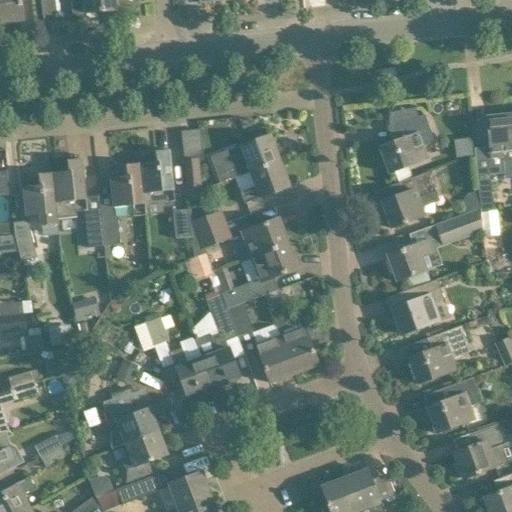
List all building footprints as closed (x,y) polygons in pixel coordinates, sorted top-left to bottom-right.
[(32,0),(0,0),(0,22),(23,20),(21,3),(33,1),(32,0)] [(55,0),(41,0),(43,17),(57,15),(55,0)] [(117,0),(70,0),(73,15),(96,13),(108,11),(119,10),(117,0)] [(108,11),(96,13),(97,19),(109,18),(108,11)] [(434,141),(431,134),(424,115),(395,126),(400,140),(380,148),(389,174),(409,167),(427,160),(421,145),(434,141)] [(511,160),(511,115),(487,118),(493,175),(505,174),(503,161),(511,160)] [(225,129),(233,133),(240,127),(236,119),(227,120),(225,129)] [(197,128),(181,132),(186,154),(202,151),(197,128)] [(221,183),(250,173),(280,162),(270,136),(211,157),(221,183)] [(156,163),(141,165),(145,205),(175,202),(171,171),(169,151),(155,152),(156,163)] [(69,172),(53,174),(58,219),(76,218),(75,213),(87,211),(82,160),(68,161),(69,172)] [(184,161),(186,181),(188,196),(201,191),(200,180),(198,160),(184,161)] [(280,162),(250,173),(255,187),(240,193),(244,204),(260,199),(289,188),(280,162)] [(145,205),(141,165),(126,166),(127,177),(111,178),(112,198),(114,208),(133,206),(134,217),(146,216),(145,205)] [(0,172),(0,197),(11,196),(8,172),(0,172)] [(428,173),(416,177),(398,184),(402,195),(381,203),(391,229),(424,217),(417,198),(435,192),(428,173)] [(58,225),(58,219),(53,174),(39,175),(40,186),(23,188),(26,218),(40,216),(41,227),(58,225)] [(481,209),(464,215),(436,226),(441,239),(463,231),(465,238),(483,232),(481,213),(494,212),(490,175),(477,176),(479,191),(481,209)] [(462,203),(464,215),(481,209),(479,191),(467,194),(462,203)] [(176,239),(192,238),(192,237),(190,223),(189,210),(173,212),(176,239)] [(219,212),(190,223),(192,237),(224,225),(219,212)] [(117,218),(101,219),(104,247),(120,245),(117,218)] [(104,247),(101,219),(85,221),(88,249),(104,247)] [(242,233),(251,258),(289,244),(279,219),(242,233)] [(22,262),(37,258),(28,221),(14,223),(15,235),(22,262)] [(14,223),(0,224),(0,236),(15,235),(14,223)] [(192,238),(194,258),(206,254),(205,249),(225,241),(230,239),(224,225),(192,237),(192,238)] [(499,236),(484,238),(485,250),(500,249),(499,236)] [(428,241),(405,249),(387,256),(396,282),(426,271),(421,257),(432,252),(428,241)] [(248,284),(226,292),(224,286),(227,285),(221,270),(214,272),(214,274),(220,289),(227,309),(243,303),(254,299),(265,296),(280,290),(275,278),(298,269),(297,265),(301,262),(295,247),(290,247),(289,244),(251,258),(259,280),(248,284)] [(195,281),(214,274),(214,272),(206,254),(194,258),(187,261),(195,281)] [(159,256),(151,257),(152,268),(160,268),(159,256)] [(436,279),(425,284),(406,291),(411,302),(392,309),(402,335),(439,321),(434,306),(445,302),(436,279)] [(265,296),(270,309),(282,304),(304,296),(299,283),(280,290),(265,296)] [(216,323),(231,317),(227,309),(220,289),(205,295),(207,301),(216,323)] [(23,302),(0,304),(0,316),(6,316),(24,313),(33,312),(32,301),(23,302)] [(227,309),(231,317),(238,337),(253,331),(243,303),(227,309)] [(317,371),(315,367),(318,366),(300,315),(276,325),(280,337),(294,375),(303,372),(304,375),(317,371)] [(0,333),(8,332),(6,316),(0,316),(0,333)] [(145,324),(153,346),(169,340),(160,318),(145,324)] [(91,343),(86,322),(78,324),(83,345),(91,343)] [(145,324),(134,328),(143,352),(154,348),(153,346),(145,324)] [(73,344),(71,325),(49,327),(51,346),(73,344)] [(461,327),(445,333),(426,339),(430,351),(409,358),(418,385),(437,378),(456,371),(452,360),(463,356),(458,342),(465,339),(461,327)] [(217,352),(202,357),(212,386),(240,376),(229,348),(223,332),(211,337),(217,352)] [(294,375),(280,337),(256,346),(270,384),(294,375)] [(511,362),(511,341),(510,337),(495,344),(504,366),(511,362)] [(212,386),(202,357),(187,363),(182,348),(170,352),(175,367),(185,396),(212,386)] [(123,360),(116,378),(129,383),(136,365),(123,360)] [(9,379),(12,390),(35,383),(32,372),(9,379)] [(63,375),(63,387),(74,387),(74,375),(63,375)] [(473,378),(460,383),(441,390),(441,391),(447,389),(451,399),(426,408),(436,434),(474,421),(469,408),(482,403),(473,378)] [(35,383),(12,390),(16,401),(39,395),(35,383)] [(112,450),(125,444),(122,435),(155,423),(149,409),(134,415),(127,396),(133,394),(132,393),(110,401),(113,409),(103,412),(111,433),(112,450)] [(122,435),(125,444),(131,458),(120,462),(127,482),(150,473),(147,463),(167,456),(155,423),(122,435)] [(505,445),(497,424),(472,434),(476,445),(453,454),(457,464),(454,466),(460,480),(463,479),(463,480),(496,468),(506,464),(499,447),(505,445)] [(6,433),(0,434),(0,473),(24,461),(16,447),(9,444),(6,433)] [(284,444),(291,461),(315,451),(308,434),(284,444)] [(35,448),(41,458),(62,446),(56,436),(35,448)] [(62,446),(41,458),(46,468),(68,457),(62,446)] [(368,470),(345,479),(357,511),(383,511),(380,503),(368,470)] [(201,473),(169,484),(179,510),(210,498),(201,473)] [(511,511),(511,474),(498,480),(502,491),(484,498),(488,511),(511,511)] [(90,481),(96,498),(114,491),(109,479),(101,476),(90,481)] [(0,493),(0,511),(24,511),(30,509),(23,496),(36,489),(30,477),(0,493)] [(354,511),(357,511),(345,479),(322,487),(326,499),(312,504),(314,511),(354,511)] [(146,480),(118,491),(123,504),(151,493),(146,480)] [(73,511),(93,511),(99,508),(92,498),(73,511)] [(215,511),(210,498),(179,510),(179,511),(215,511)]
